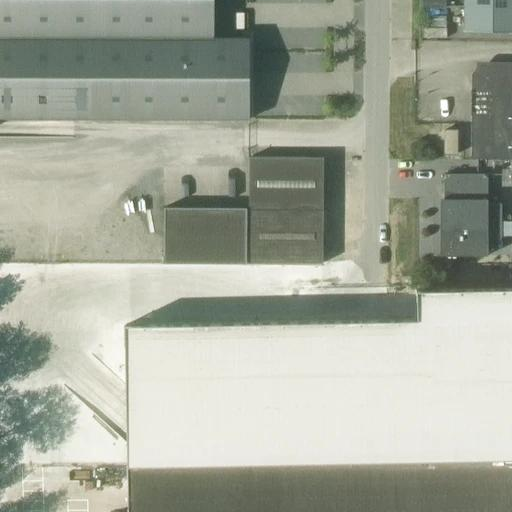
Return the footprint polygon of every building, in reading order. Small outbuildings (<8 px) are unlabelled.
[(0,0),(0,119),(159,120),(248,120),(248,39),(212,39),(212,17),(212,0),(0,0)] [(422,0),(422,9),(445,9),(445,0),(422,0)] [(511,0),(463,0),(463,33),(511,33),(511,0)] [(510,184),(511,184),(511,63),(483,63),(471,76),(471,160),(511,160),(510,184)] [(443,156),(457,156),(457,132),(443,132),(443,156)] [(163,266),(246,266),(246,264),(248,264),(248,265),(322,265),(323,160),(248,159),(248,212),(246,212),(246,210),(164,210),(163,266)] [(437,257),(487,257),(487,240),(501,240),(501,205),(487,205),(487,176),(443,176),(443,206),(437,206),(437,257)] [(127,511),(511,511),(511,289),(415,291),(416,320),(142,325),(142,326),(124,326),(124,346),(124,347),(127,511)]
